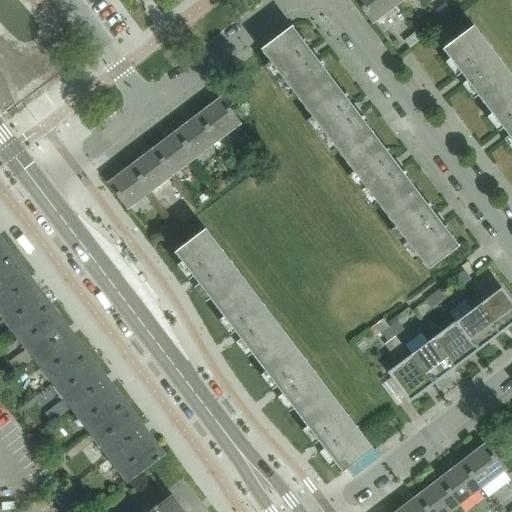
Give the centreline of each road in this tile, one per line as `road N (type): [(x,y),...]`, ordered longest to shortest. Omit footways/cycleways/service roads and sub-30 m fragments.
road 1 (residential): [(511,246),(320,0)]
road 2 (tertiary): [(284,511),(105,278)]
road 3 (residential): [(329,511),(511,376)]
road 4 (residential): [(289,0),(146,105)]
road 5 (residential): [(146,105),(37,187)]
road 6 (residential): [(66,0),(146,105)]
